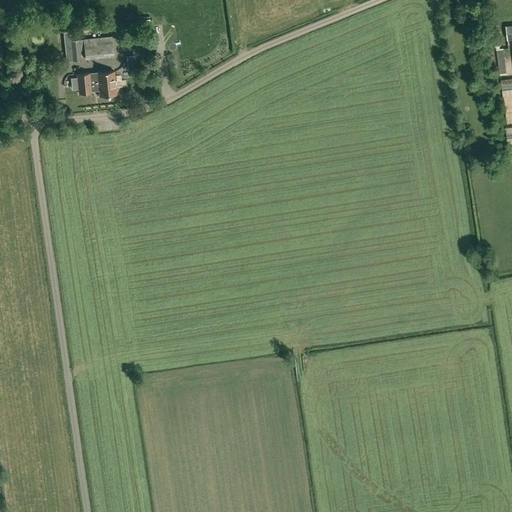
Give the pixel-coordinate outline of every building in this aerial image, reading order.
[(146,34),(135,35),(136,43),(147,42),(146,34)] [(72,40),(74,60),(81,59),(80,50),(85,50),(86,59),(114,56),(112,36),(72,40)] [(135,54),(126,55),(127,70),(136,69),(135,54)] [(100,96),(120,94),(119,80),(115,80),(114,71),(97,72),(97,73),(89,74),(89,72),(77,74),(79,93),(91,92),(91,90),(99,90),(100,96)] [(503,96),(511,94),(511,78),(501,80),(503,96)]
